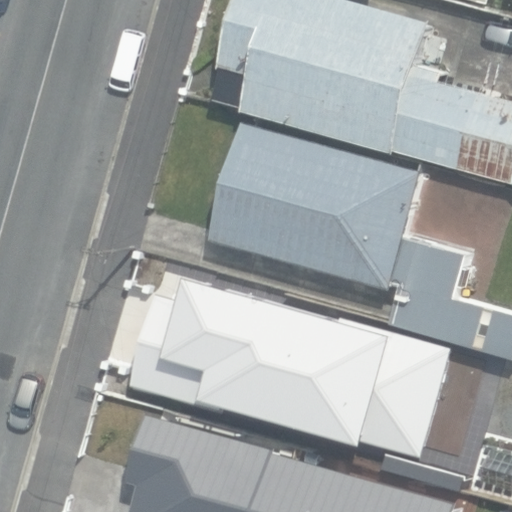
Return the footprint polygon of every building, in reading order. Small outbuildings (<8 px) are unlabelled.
[(246,0),(221,96),(249,103),(248,107),(400,148),(401,146),(511,176),(511,96),(446,78),(449,68),(425,61),(426,57),(443,62),(450,36),(434,32),(439,17),(376,0),(246,0)] [(432,165),(251,116),(218,235),(407,286),(397,320),(511,351),(511,307),(464,295),(477,247),(414,230),(432,165)] [(162,381),(337,426),(349,378),(368,383),(371,369),(383,372),(393,331),(382,328),(384,322),(196,273),(176,349),(171,347),(162,381)] [(479,350),(432,338),(423,374),(470,386),(479,350)] [(146,480),(137,511),(338,511),(347,481),(339,479),(344,461),(154,408),(135,478),(146,480)]
